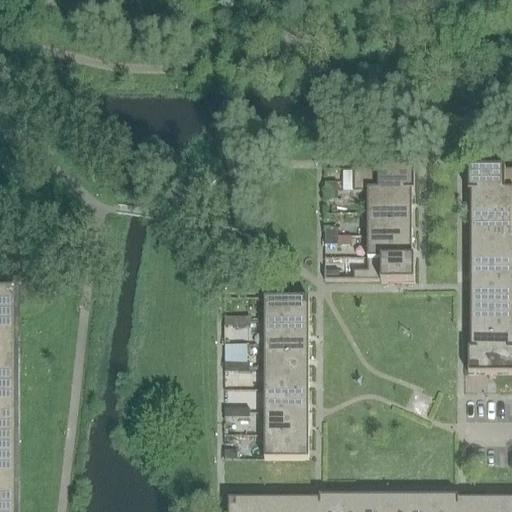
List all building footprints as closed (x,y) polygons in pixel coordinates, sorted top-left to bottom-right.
[(367,194),(367,193),(411,193),(411,194),(414,194),(414,169),(377,169),(377,171),(353,172),(353,194),(367,194)] [(511,192),(511,171),(504,172),(504,169),(468,169),(468,194),(470,194),(470,193),(511,192)] [(337,193),(337,185),(324,185),(324,193),(337,193)] [(470,216),(511,215),(511,192),(470,193),(470,194),(470,216)] [(337,193),(324,193),(324,202),(337,202),(337,193)] [(412,216),(411,194),(411,193),(367,193),(367,194),(367,216),(412,216)] [(511,215),(470,216),(470,239),(511,238),(511,215)] [(412,239),(412,227),(412,216),(367,216),(367,239),(412,239)] [(337,239),(337,230),(324,230),(324,239),(337,239)] [(511,238),(470,239),(470,261),(511,261),(511,238)] [(324,239),(324,247),(337,247),(337,239),(324,239)] [(367,239),(367,261),(412,261),(412,260),(412,239),(367,239)] [(367,261),(367,273),(353,273),(353,283),(380,283),(380,285),(414,285),(414,260),(412,260),(412,261),(367,261)] [(511,261),(470,261),(470,284),(511,284),(511,261)] [(326,282),(338,282),(338,273),(326,273),(326,282)] [(511,284),(470,284),(470,307),(511,306),(511,284)] [(308,324),(308,300),(264,300),(264,302),(264,324),(308,324)] [(511,306),(470,307),(470,330),(511,329),(511,306)] [(0,511),(12,511),(12,309),(12,308),(0,307),(0,511)] [(224,320),(224,329),(237,329),(237,320),(224,320)] [(237,320),(237,329),(249,329),(249,320),(237,320)] [(308,347),(308,324),(264,324),(264,347),(308,347)] [(511,329),(470,330),(470,352),(470,353),(511,352),(511,329)] [(308,370),(308,347),(264,347),(264,370),(308,370)] [(511,352),(470,353),(470,352),(468,352),(468,376),(511,376),(511,352)] [(224,365),(224,374),(237,375),(237,365),(224,365)] [(237,365),(237,375),(249,375),(249,365),(237,365)] [(264,393),(308,393),(308,370),(264,370),(264,393)] [(308,415),(308,393),(264,393),(264,415),(308,415)] [(224,411),(224,420),(237,420),(237,411),(224,411)] [(237,411),(237,420),(249,420),(249,411),(237,411)] [(308,438),(308,415),(264,415),(264,438),(308,438)] [(264,438),(264,460),(264,462),(308,462),(308,438),(264,438)] [(237,453),(224,453),(224,462),(237,462),(237,453)] [(343,511),(343,500),(319,500),(319,502),(320,502),(320,511),(343,511)] [(343,511),(365,511),(366,500),(343,500),(343,511)] [(365,511),(388,511),(389,500),(366,500),(365,511)] [(388,511),(411,511),(411,500),(389,500),(388,511)] [(411,511),(434,511),(434,500),(411,500),(411,511)] [(434,511),(456,511),(457,502),(458,502),(458,500),(434,500),(434,511)] [(502,511),(511,511),(511,501),(503,502),(502,511)] [(251,511),(252,502),(228,502),(228,511),(251,511)] [(251,511),(274,511),(275,502),(252,502),(251,511)] [(274,511),(297,511),(297,502),(275,502),(274,511)] [(297,511),(320,511),(320,502),(319,502),(297,502),(297,511)] [(479,511),(480,502),(458,502),(457,502),(456,511),(479,511)] [(479,511),(502,511),(503,502),(480,502),(479,511)]
